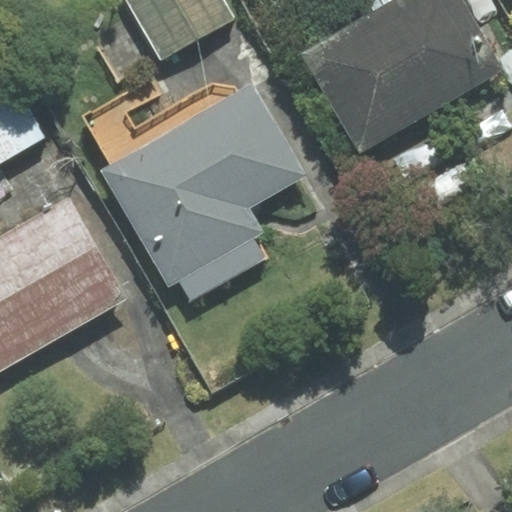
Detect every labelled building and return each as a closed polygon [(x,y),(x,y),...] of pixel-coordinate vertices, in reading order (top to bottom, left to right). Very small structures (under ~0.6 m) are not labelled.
[(220,0),(127,0),(161,59),(231,20),(220,0)] [(459,0),(397,0),(303,55),(359,150),(500,69),(459,0)] [(6,66),(0,68),(0,162),(46,137),(6,66)] [(300,173),(251,86),(239,92),(211,93),(135,135),(123,114),(157,95),(151,83),(91,117),(120,169),(109,175),(170,282),(177,278),(190,301),(265,258),(252,235),(259,231),(244,204),(300,173)] [(68,201),(0,239),(0,369),(124,299),(68,201)]
